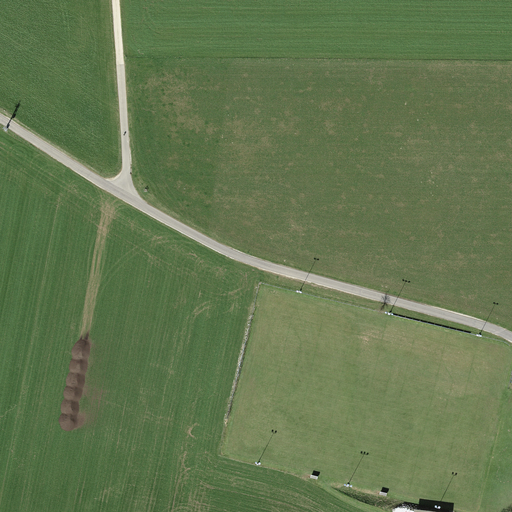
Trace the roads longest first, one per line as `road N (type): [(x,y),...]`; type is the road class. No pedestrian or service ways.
road 1 (track): [(127,195),(224,250),(511,337)]
road 2 (track): [(127,195),(112,0)]
road 3 (track): [(0,116),(127,195)]
